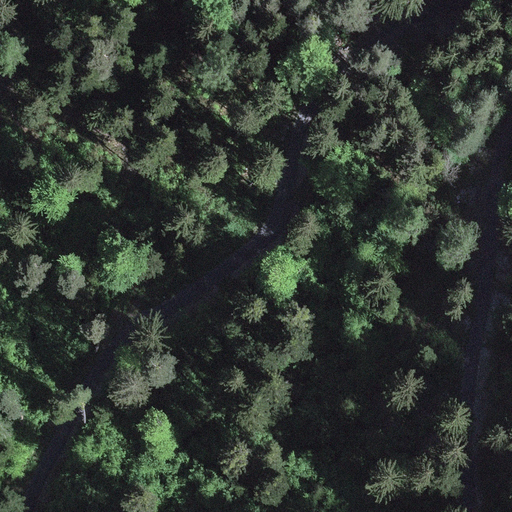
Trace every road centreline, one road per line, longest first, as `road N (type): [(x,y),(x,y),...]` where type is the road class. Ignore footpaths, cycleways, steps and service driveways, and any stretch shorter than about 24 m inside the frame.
road 1 (track): [(441,0),(360,42),(314,92),(298,203),(148,309),(36,476),(30,511)]
road 2 (track): [(484,511),(483,221),(511,167)]
